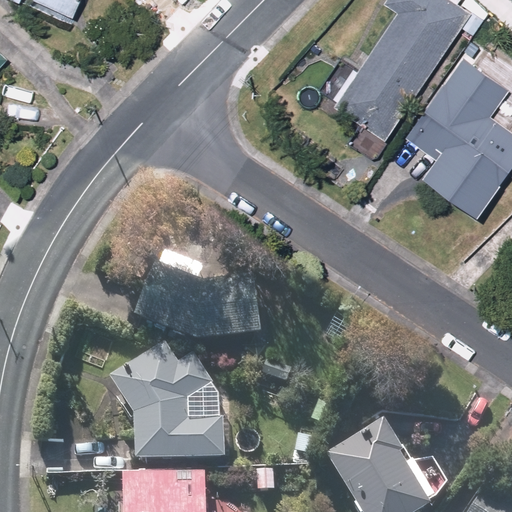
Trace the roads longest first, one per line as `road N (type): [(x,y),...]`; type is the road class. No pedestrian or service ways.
road 1 (residential): [(151,115),(511,367)]
road 2 (residential): [(0,381),(24,297),(74,198),(151,115)]
road 3 (residential): [(151,115),(263,0)]
